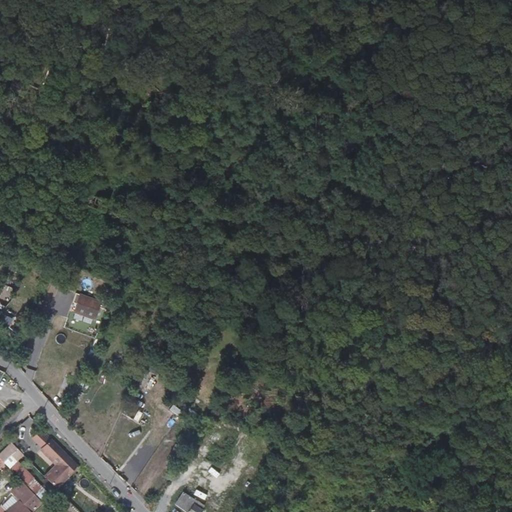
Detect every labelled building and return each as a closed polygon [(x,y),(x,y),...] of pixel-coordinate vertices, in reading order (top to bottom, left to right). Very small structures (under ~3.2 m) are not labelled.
[(87,194),(89,187),(84,184),(81,191),(87,194)] [(102,210),(106,200),(87,194),(81,191),(77,202),(102,210)] [(108,303),(77,293),(74,303),(76,309),(75,313),(96,319),(100,307),(106,309),(108,303)] [(27,325),(32,310),(13,304),(8,318),(27,325)] [(71,392),(77,379),(68,375),(62,389),(71,392)] [(268,392),(244,379),(238,389),(263,403),(268,392)] [(148,400),(151,392),(144,389),(141,397),(148,400)] [(174,417),(159,407),(154,414),(169,424),(174,417)] [(193,442),(199,431),(190,428),(186,435),(185,437),(193,442)] [(79,466),(54,440),(51,443),(77,468),(79,466)] [(32,477),(16,460),(22,455),(9,441),(0,448),(0,467),(5,463),(24,484),(32,477)] [(77,468),(51,443),(45,449),(61,466),(48,478),(57,487),(77,468)] [(215,496),(216,488),(200,484),(198,492),(215,496)] [(42,501),(32,491),(24,498),(26,501),(24,503),(33,511),(42,501)] [(183,511),(199,511),(204,505),(180,491),(172,505),(183,511)] [(79,511),(80,511),(71,503),(64,510),(65,511),(79,511)]
